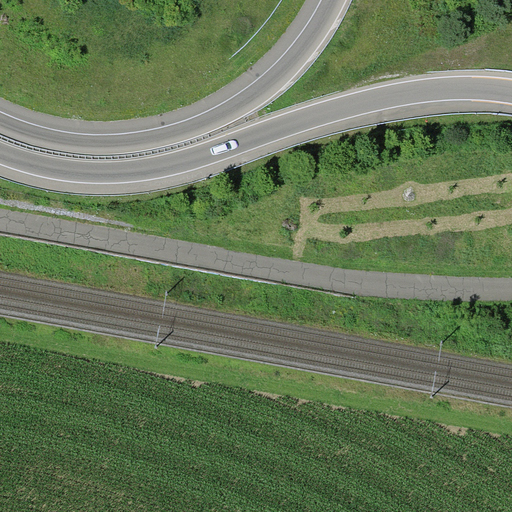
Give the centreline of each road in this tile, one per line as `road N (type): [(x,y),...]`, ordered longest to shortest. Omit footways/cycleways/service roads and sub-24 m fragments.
road 1 (motorway): [(0,155),(68,173),(130,174),(365,102),(443,90),(511,93)]
road 2 (trunk): [(330,0),(276,73),(190,125),(88,140),(0,117)]
